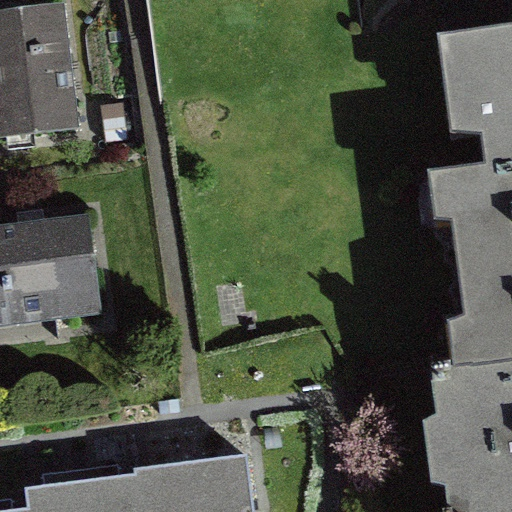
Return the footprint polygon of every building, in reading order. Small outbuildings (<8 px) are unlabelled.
[(0,140),(6,140),(8,154),(37,151),(36,138),(77,134),(64,9),(0,15),(0,140)] [(511,511),(511,41),(470,46),(485,179),(459,182),(464,230),(451,231),(462,330),(478,328),(483,372),(429,378),(435,431),(454,429),(462,496),(444,498),(445,511),(511,511)] [(106,144),(128,141),(123,105),(101,108),(106,144)] [(19,227),(0,229),(0,330),(99,318),(86,219),(43,224),(41,213),(18,216),(19,227)] [(267,451),(282,450),(280,427),(265,428),(267,451)] [(0,511),(254,511),(247,460),(162,471),(132,474),(132,476),(119,478),(118,468),(103,470),(48,476),(42,477),(44,491),(23,494),(25,510),(13,511),(12,502),(0,503),(0,511)]
